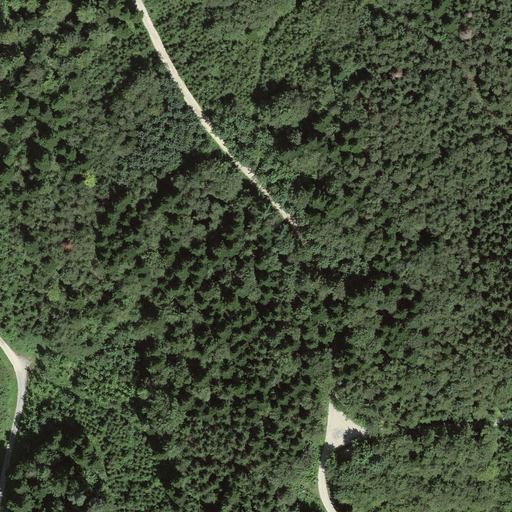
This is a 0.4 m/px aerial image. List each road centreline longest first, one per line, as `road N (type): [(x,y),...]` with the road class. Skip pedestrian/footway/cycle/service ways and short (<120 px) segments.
road 1 (track): [(131,0),(202,121),(314,253),(337,366),(335,431)]
road 2 (track): [(511,418),(335,431)]
road 3 (track): [(0,485),(19,374),(0,343)]
